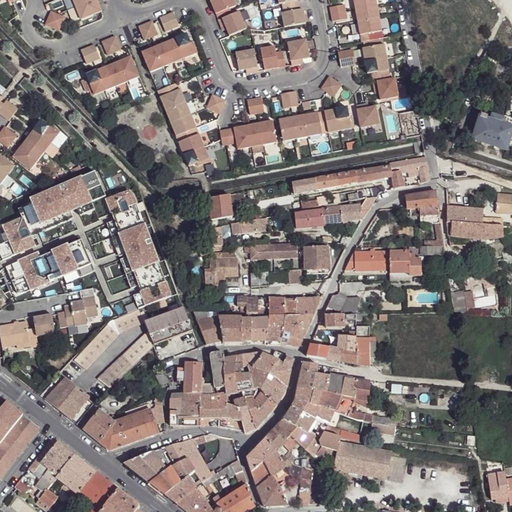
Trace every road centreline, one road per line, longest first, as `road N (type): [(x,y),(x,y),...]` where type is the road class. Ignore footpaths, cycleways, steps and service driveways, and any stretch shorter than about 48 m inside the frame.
road 1 (residential): [(301,355),(374,209),(436,180),(429,132)]
road 2 (residential): [(196,0),(228,79),(242,87),(321,67),(313,0)]
road 3 (unknown): [(511,388),(387,376),(301,355)]
road 4 (unclassified): [(169,436),(176,363),(225,349),(301,355)]
road 5 (residential): [(123,20),(54,48),(36,47),(27,27),(35,0)]
road 6 (unclassified): [(429,132),(403,0)]
